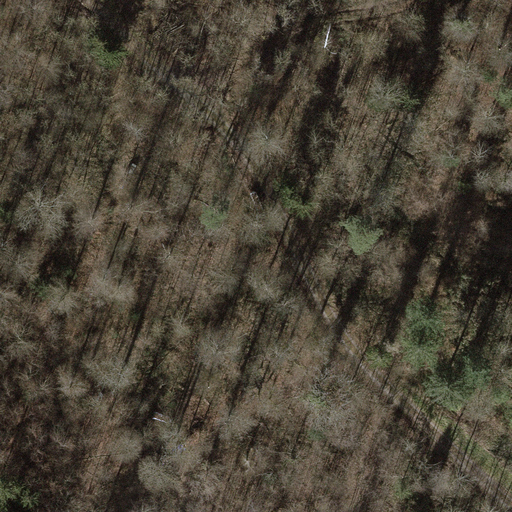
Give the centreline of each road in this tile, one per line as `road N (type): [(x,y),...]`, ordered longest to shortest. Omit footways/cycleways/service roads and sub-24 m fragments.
road 1 (track): [(511,502),(338,327),(240,146),(87,0)]
road 2 (track): [(115,511),(338,327)]
